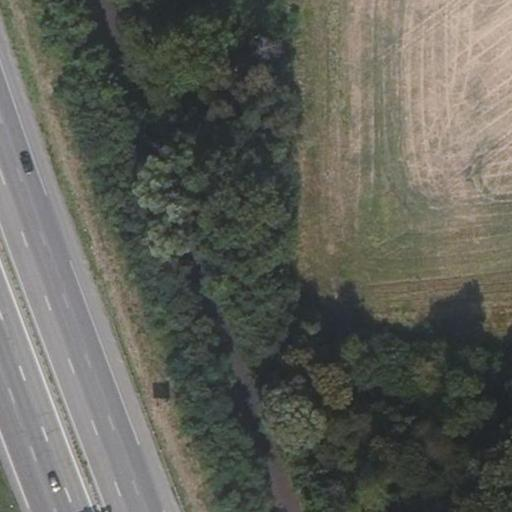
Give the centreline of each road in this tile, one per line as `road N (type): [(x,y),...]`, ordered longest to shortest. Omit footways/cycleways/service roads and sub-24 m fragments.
road 1 (track): [(303,511),(116,0)]
road 2 (motorway): [(136,511),(0,144)]
road 3 (motorway): [(0,335),(69,511)]
